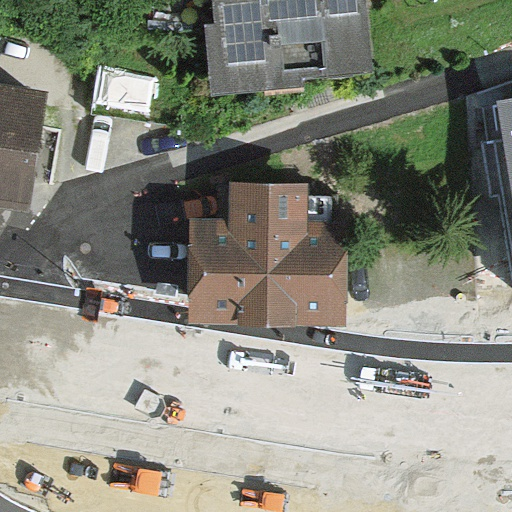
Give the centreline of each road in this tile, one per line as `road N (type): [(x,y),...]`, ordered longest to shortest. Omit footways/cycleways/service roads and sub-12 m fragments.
road 1 (residential): [(1,350),(42,245),(93,194),(511,62)]
road 2 (primary): [(1,350),(293,397),(511,409)]
